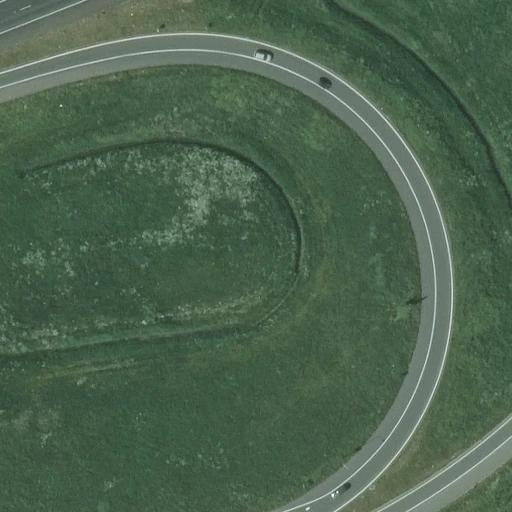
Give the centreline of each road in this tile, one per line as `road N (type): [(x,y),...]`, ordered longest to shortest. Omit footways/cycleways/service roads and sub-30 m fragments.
road 1 (motorway): [(0,84),(137,49),(263,53),(318,76),(364,113),(407,164),(444,289),(438,356),(384,456),(345,498),(319,511)]
road 2 (motorway): [(394,511),(511,427)]
